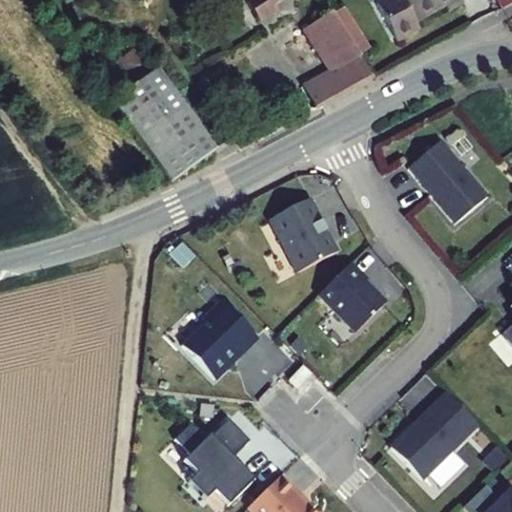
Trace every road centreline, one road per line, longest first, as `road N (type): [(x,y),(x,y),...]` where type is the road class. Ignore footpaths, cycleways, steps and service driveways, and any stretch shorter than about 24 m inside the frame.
road 1 (residential): [(336,124),(385,227),(432,285),(438,305),(430,338),(337,435),(345,476),(377,511)]
road 2 (tertiary): [(0,265),(142,221),(336,124)]
road 3 (track): [(114,511),(142,221)]
road 4 (tertiary): [(336,124),(450,69),(511,53)]
road 5 (track): [(0,102),(102,236)]
